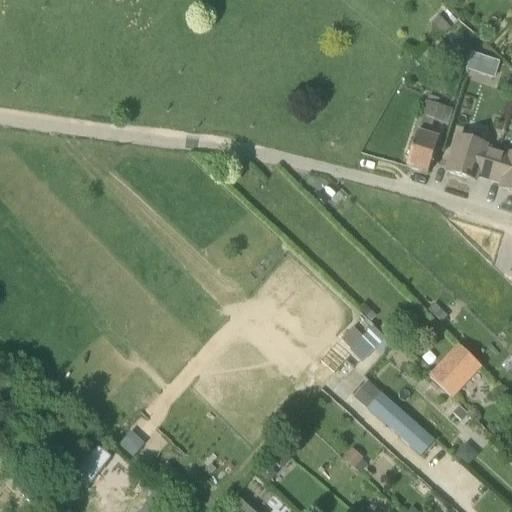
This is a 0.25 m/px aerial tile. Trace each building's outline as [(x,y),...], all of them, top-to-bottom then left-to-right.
[(481,57),(471,54),(466,70),(475,73),(481,57)] [(423,117),(419,131),(408,168),(429,175),(440,138),(431,135),(435,121),(449,126),(459,92),(451,90),(449,97),(446,96),(443,106),(439,105),(441,99),(429,95),(428,102),(426,102),(423,117)] [(478,176),(490,180),(500,151),(488,147),(488,146),(459,137),(448,173),(477,182),(478,176)] [(511,154),(500,151),(490,180),(503,184),(501,189),(511,192),(511,154)] [(400,344),(403,340),(399,336),(404,331),(391,319),(381,330),(394,342),(395,340),(400,344)] [(366,365),(387,343),(374,331),(354,354),(366,365)] [(430,377),(453,399),(481,369),(458,347),(430,377)] [(421,459),(435,443),(381,394),(367,410),(421,459)] [(122,444),(134,456),(145,446),(134,433),(122,444)] [(236,507),(241,511),(258,511),(260,511),(244,498),(236,507)] [(105,510),(106,511),(122,511),(125,510),(117,500),(105,510)]
